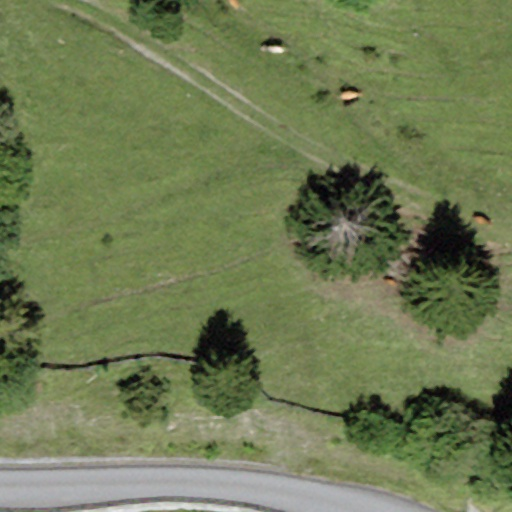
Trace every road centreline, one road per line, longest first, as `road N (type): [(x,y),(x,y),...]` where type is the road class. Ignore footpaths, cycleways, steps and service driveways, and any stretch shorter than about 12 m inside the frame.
road 1 (track): [(511,227),(431,210),(297,156),(50,0)]
road 2 (track): [(351,511),(180,470),(0,480)]
